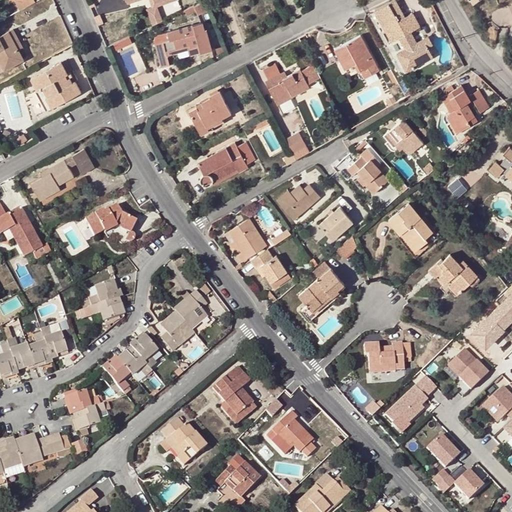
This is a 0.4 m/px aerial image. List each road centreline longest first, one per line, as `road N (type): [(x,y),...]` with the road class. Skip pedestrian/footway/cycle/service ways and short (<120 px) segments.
road 1 (residential): [(189,232),(151,265),(133,321),(1,416)]
road 2 (residential): [(120,116),(331,10)]
road 3 (residential): [(112,448),(260,321)]
road 4 (residential): [(426,511),(308,375)]
road 5 (residential): [(326,146),(189,232)]
road 6 (residential): [(189,232),(158,194),(120,116)]
road 7 (residential): [(0,168),(90,117),(120,116)]
road 8 (residential): [(120,116),(72,0)]
